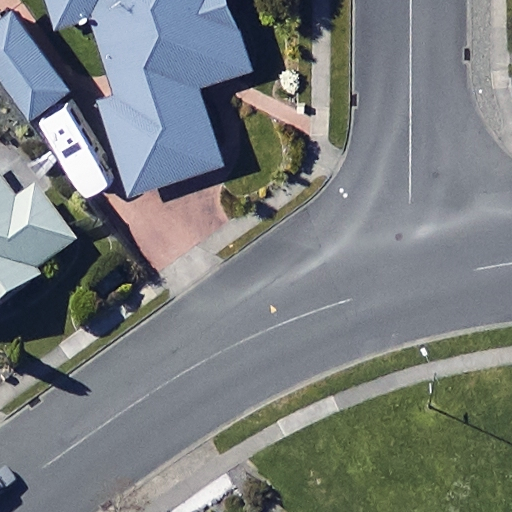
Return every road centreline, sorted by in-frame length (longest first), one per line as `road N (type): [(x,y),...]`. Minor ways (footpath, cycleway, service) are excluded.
road 1 (residential): [(0,503),(198,365),(291,318),(411,282)]
road 2 (residential): [(411,282),(413,0)]
